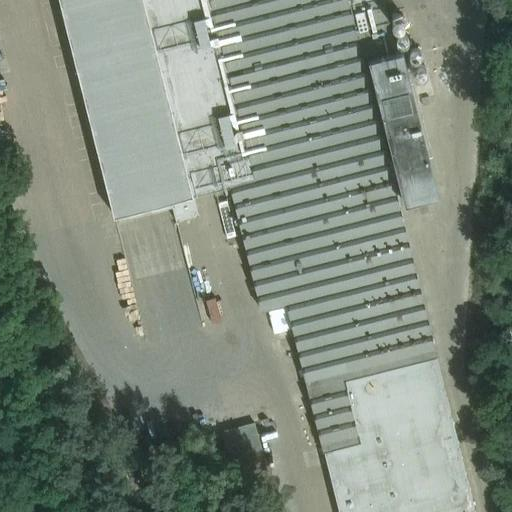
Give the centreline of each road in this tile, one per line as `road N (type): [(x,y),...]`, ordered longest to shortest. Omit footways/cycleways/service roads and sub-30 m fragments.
road 1 (unknown): [(0,10),(110,378),(147,388),(207,373),(262,373),(290,399),(319,511)]
road 2 (unknown): [(497,511),(458,346),(466,104),(460,0)]
road 3 (unclassified): [(40,511),(0,371)]
